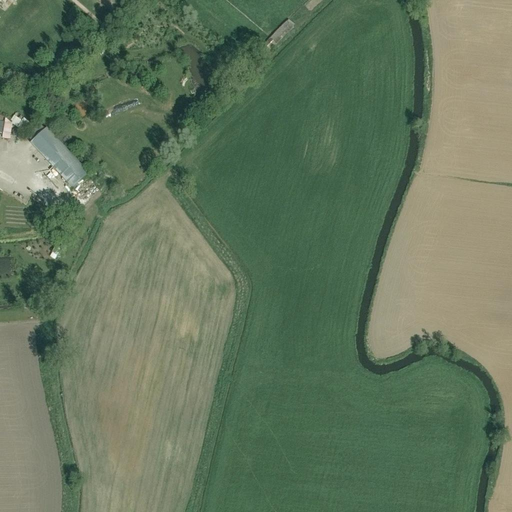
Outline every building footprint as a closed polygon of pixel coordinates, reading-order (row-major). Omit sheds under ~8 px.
[(42,0),(17,0),(13,6),(27,18),(42,0)] [(275,38),(281,43),(297,25),(291,20),(275,38)] [(0,125),(1,127),(0,129),(0,132),(7,137),(15,124),(0,114),(0,125)] [(17,115),(13,121),(27,130),(31,124),(17,115)] [(83,182),(40,133),(24,147),(67,196),(83,182)]
